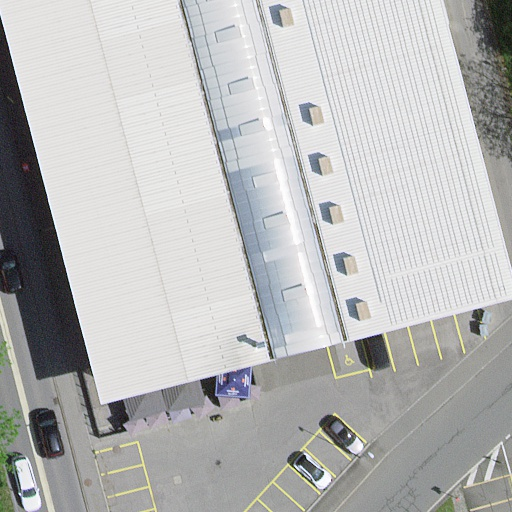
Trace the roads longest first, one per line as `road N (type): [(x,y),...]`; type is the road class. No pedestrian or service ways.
road 1 (secondary): [(52,511),(0,292)]
road 2 (residential): [(383,511),(511,377)]
